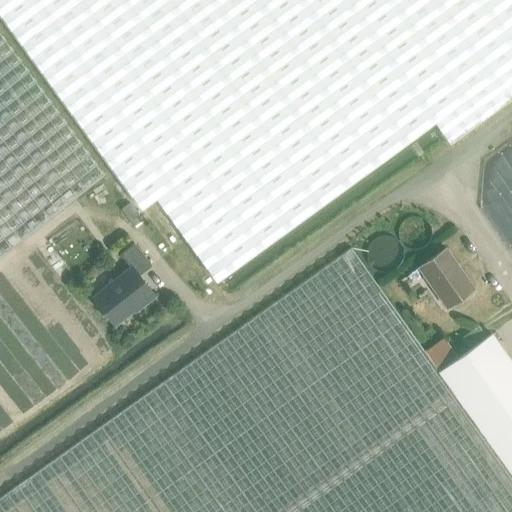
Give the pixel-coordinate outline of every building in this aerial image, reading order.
[(511,0),(0,0),(0,14),(141,208),(156,197),(217,280),(435,122),(450,142),(511,96),(511,0)] [(0,257),(7,252),(104,175),(5,43),(0,35),(0,257)] [(442,222),(442,221),(441,214),(437,208),(432,204),(429,203),(424,202),(417,203),(413,205),(410,207),(406,213),(404,217),(404,221),(405,229),(409,235),(415,239),(422,241),(425,240),(430,239),(436,235),(440,229),(442,222)] [(130,203),(120,209),(133,227),(142,220),(130,203)] [(400,248),(400,247),(399,240),(395,234),(390,230),(385,228),(382,228),(377,228),(372,230),(367,234),(363,240),(362,247),(363,252),(364,255),(368,261),(372,264),(377,266),(381,266),(387,265),(391,263),(394,261),(397,257),(399,254),(400,248)] [(130,268),(92,298),(114,325),(139,305),(140,306),(154,296),(138,276),(151,266),(133,244),(120,254),(130,268)] [(41,470),(0,499),(0,511),(511,511),(511,475),(438,372),(425,354),(350,249),(182,369),(41,470)] [(445,250),(419,268),(447,308),(473,289),(445,250)] [(479,327),(461,339),(467,349),(485,336),(479,327)] [(457,359),(438,372),(511,475),(511,364),(491,335),(457,359)] [(444,340),(425,354),(438,372),(457,359),(444,340)]
